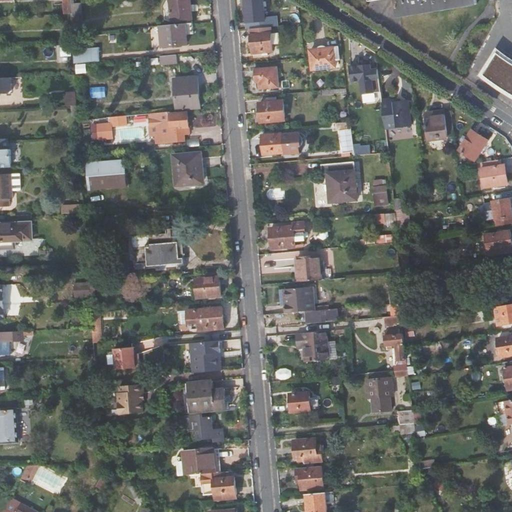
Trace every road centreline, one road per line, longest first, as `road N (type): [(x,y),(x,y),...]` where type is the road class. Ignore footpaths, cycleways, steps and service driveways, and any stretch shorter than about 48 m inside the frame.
road 1 (residential): [(269,511),(224,0)]
road 2 (residential): [(511,125),(319,0)]
